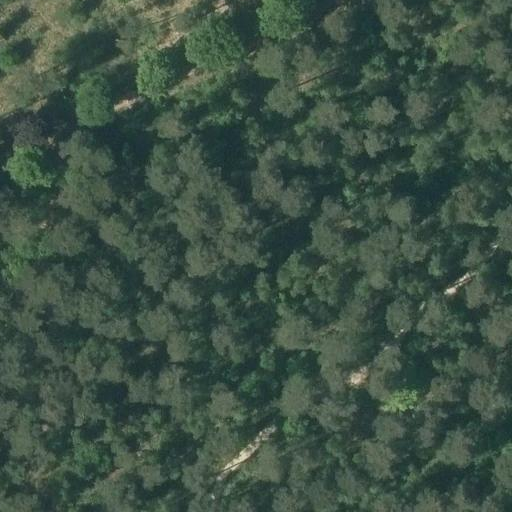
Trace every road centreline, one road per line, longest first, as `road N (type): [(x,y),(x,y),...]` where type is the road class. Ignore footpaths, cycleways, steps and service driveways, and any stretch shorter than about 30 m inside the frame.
road 1 (track): [(0,159),(345,0)]
road 2 (track): [(0,286),(54,340),(28,483),(13,511)]
